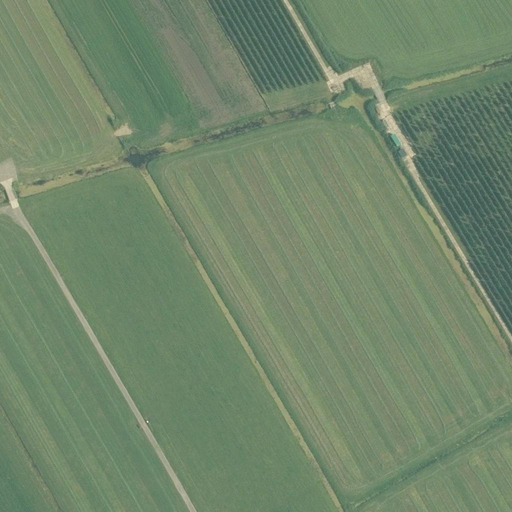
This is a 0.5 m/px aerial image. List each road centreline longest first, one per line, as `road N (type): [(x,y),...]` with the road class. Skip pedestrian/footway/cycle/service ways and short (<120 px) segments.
road 1 (track): [(287,0),(329,100),(511,402)]
road 2 (track): [(191,511),(15,207)]
